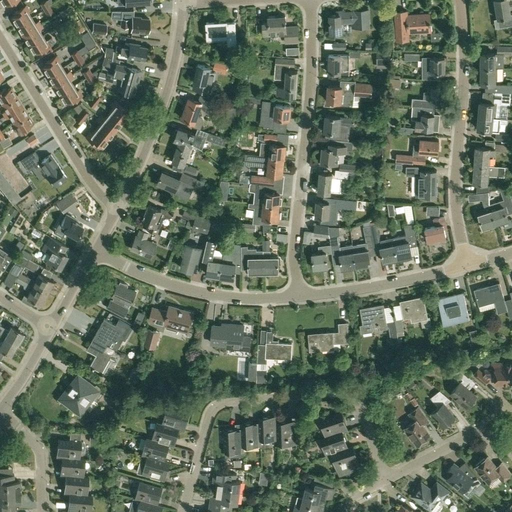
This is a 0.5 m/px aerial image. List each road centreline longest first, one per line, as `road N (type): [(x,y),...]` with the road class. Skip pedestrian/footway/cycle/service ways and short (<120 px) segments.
road 1 (residential): [(183,511),(212,415),(230,402),(353,396),(386,479)]
road 2 (residential): [(297,298),(310,0)]
road 3 (residential): [(469,267),(457,191),(467,54),(461,0)]
road 4 (residential): [(119,207),(172,72),(182,2)]
road 5 (residential): [(119,207),(92,186),(0,36)]
road 6 (residential): [(95,254),(187,290),(297,298)]
road 7 (residential): [(297,298),(469,267)]
